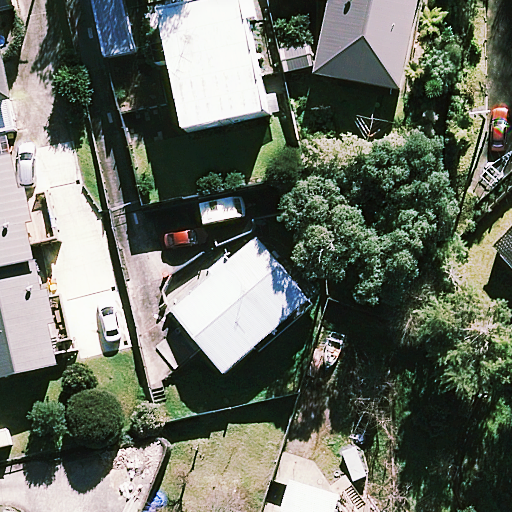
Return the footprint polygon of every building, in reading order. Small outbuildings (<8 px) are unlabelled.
[(132,53),(120,0),(86,0),(99,60),(132,53)] [(181,131),(263,113),(242,22),(254,20),(249,0),(175,0),(178,8),(154,13),(181,131)] [(416,0),(321,0),(308,76),(400,92),(416,0)] [(0,132),(17,129),(0,53),(0,132)] [(49,327),(56,326),(48,290),(41,292),(25,227),(34,225),(25,186),(17,188),(10,159),(0,161),(0,379),(58,366),(49,327)] [(511,228),(492,247),(511,269),(511,228)] [(309,300),(256,238),(169,312),(222,374),(309,300)] [(332,511),(336,498),(289,485),(282,511),(332,511)]
